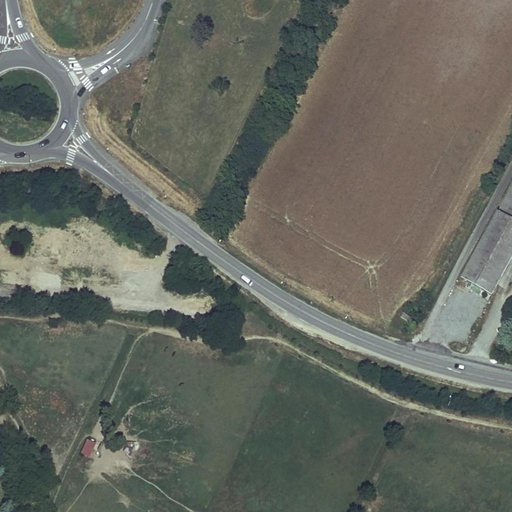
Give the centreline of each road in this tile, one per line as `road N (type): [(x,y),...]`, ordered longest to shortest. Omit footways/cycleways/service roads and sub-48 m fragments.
road 1 (tertiary): [(511,382),(394,352),(316,318),(111,174)]
road 2 (unclassified): [(64,85),(116,56),(150,0)]
